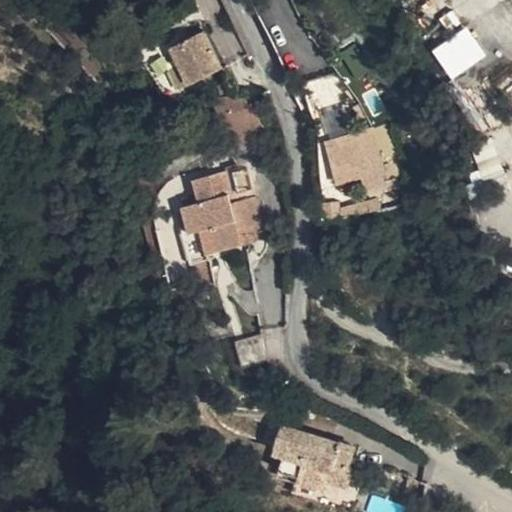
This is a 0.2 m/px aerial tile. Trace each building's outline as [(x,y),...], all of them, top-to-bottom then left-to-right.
[(467,27),(431,49),(449,79),(486,57),(467,27)] [(202,78),(206,87),(243,76),(225,42),(193,60),(202,78)] [(245,79),(243,76),(206,87),(211,96),(245,79)] [(198,90),(206,87),(202,78),(194,83),(198,90)] [(204,100),(211,96),(206,87),(198,90),(204,100)] [(269,105),(236,109),(244,129),(274,118),(269,105)] [(287,141),(277,117),(274,118),(244,129),(253,153),(287,141)] [(400,157),(385,161),(396,199),(411,195),(400,157)] [(222,281),(236,276),(249,272),(248,266),(268,259),(265,251),(290,243),(268,178),(213,196),(220,217),(205,222),(207,230),(200,232),(219,283),(222,281)] [(402,203),(383,207),(386,218),(405,213),(402,203)] [(265,251),(268,259),(293,250),(290,243),(265,251)] [(243,296),(236,276),(222,281),(230,301),(243,296)] [(234,342),(240,365),(260,360),(254,337),(234,342)] [(274,353),(264,356),(273,383),(282,380),(274,353)] [(319,481),(333,487),(375,453),(313,422),(301,444),(311,448),(302,467),(321,476),(319,481)] [(380,456),(375,453),(333,487),(343,492),(348,483),(368,493),(376,477),(371,475),(380,456)] [(365,511),(400,511),(403,506),(372,495),(365,511)]
